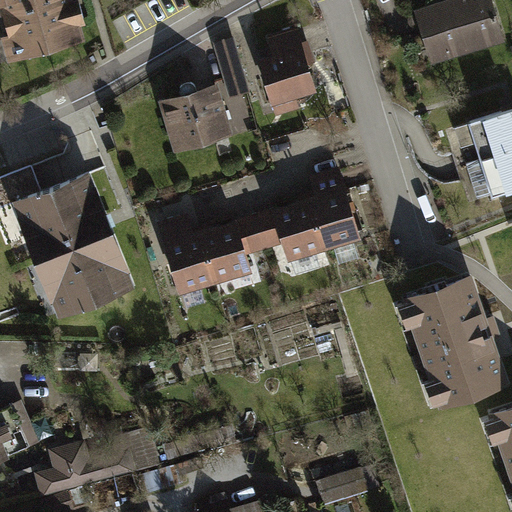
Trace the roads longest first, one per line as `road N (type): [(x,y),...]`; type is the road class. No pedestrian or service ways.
road 1 (residential): [(336,0),(419,263)]
road 2 (residential): [(239,0),(94,82),(0,123)]
